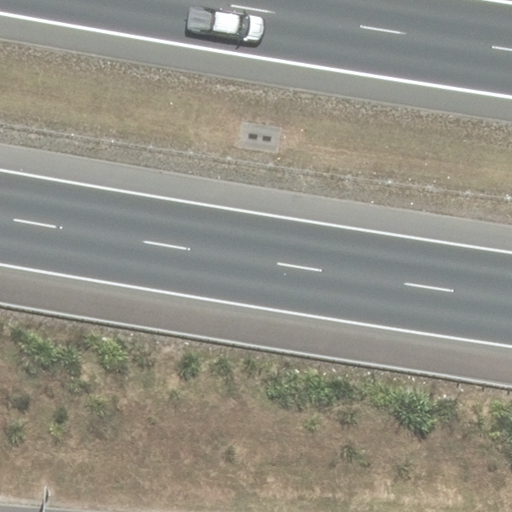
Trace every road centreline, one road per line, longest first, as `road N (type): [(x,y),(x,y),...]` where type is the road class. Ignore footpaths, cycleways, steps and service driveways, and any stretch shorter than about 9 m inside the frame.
road 1 (motorway): [(511,303),(0,218)]
road 2 (motorway): [(163,0),(511,58)]
